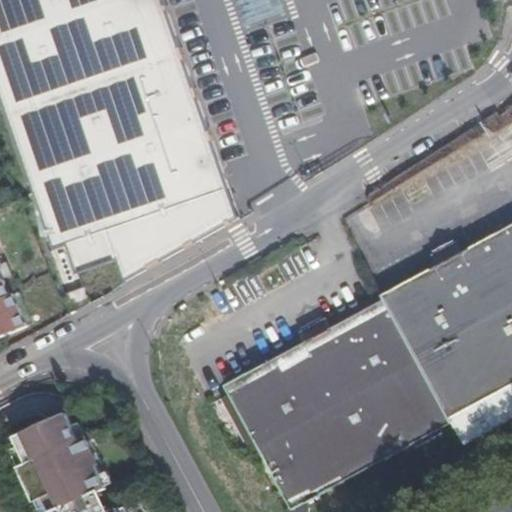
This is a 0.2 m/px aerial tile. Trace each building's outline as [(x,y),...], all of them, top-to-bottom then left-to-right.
[(164,4),(162,0),(0,0),(0,85),(11,116),(182,57),(164,4)] [(56,249),(228,189),(210,137),(201,109),(182,57),(11,116),(56,249)] [(222,134),(212,105),(201,109),(210,137),(222,134)] [(439,266),(385,295),(387,300),(451,419),(511,386),(511,227),(466,252),(439,266)] [(434,255),(439,266),(466,252),(460,241),(434,255)] [(0,338),(28,327),(15,294),(0,300),(0,338)] [(454,424),(451,419),(387,300),(335,328),(308,343),(228,386),(294,509),(454,424)] [(302,331),(308,343),(335,328),(329,317),(302,331)] [(68,407),(20,435),(34,461),(27,465),(46,499),(48,498),(56,511),(58,511),(64,508),(66,511),(136,511),(128,498),(122,502),(111,483),(116,479),(104,458),(107,456),(91,428),(83,432),(68,407)]
